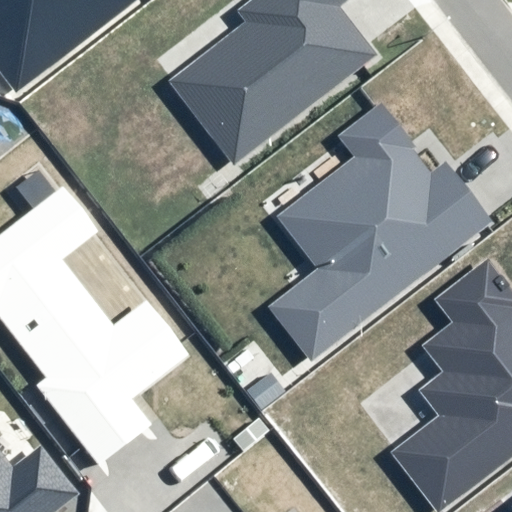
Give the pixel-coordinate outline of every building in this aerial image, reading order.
[(0,0),(0,77),(13,95),(138,0),(0,0)] [(251,0),(238,11),(245,20),(168,81),(235,165),(376,53),(338,6),(345,0),(251,0)] [(310,365),(491,224),(443,163),(430,174),(411,151),(415,148),(380,104),(337,137),(354,160),(277,220),(318,271),(267,310),(310,365)] [(0,322),(46,380),(34,389),(97,467),(151,425),(132,401),(187,358),(143,303),(112,328),(60,262),(97,233),(61,188),(0,235),(0,322)] [(433,302),(452,326),(423,348),(444,375),(420,393),(439,417),(390,454),(434,511),(443,511),(511,459),(511,290),(488,260),(433,302)] [(0,511),(53,511),(76,494),(37,447),(11,468),(0,455),(0,511)]
